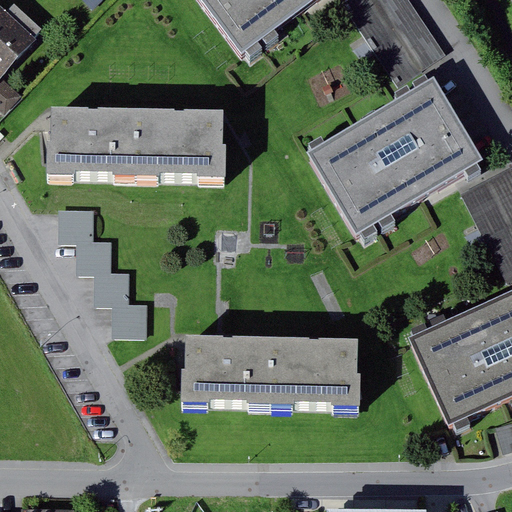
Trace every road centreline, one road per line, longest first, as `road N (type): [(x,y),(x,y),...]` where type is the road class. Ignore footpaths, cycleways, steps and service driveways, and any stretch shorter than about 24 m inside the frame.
road 1 (residential): [(149,482),(511,475)]
road 2 (unclassified): [(149,482),(149,460),(0,184)]
road 3 (residential): [(511,131),(431,0)]
road 4 (residential): [(0,481),(149,482)]
